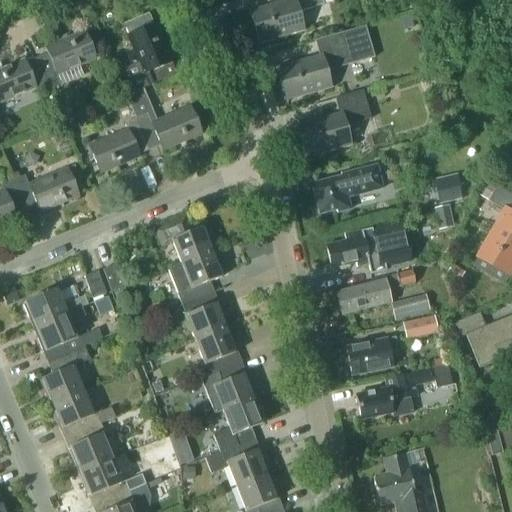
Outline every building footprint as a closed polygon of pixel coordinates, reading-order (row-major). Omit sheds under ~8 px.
[(299,12),(323,5),(321,0),(287,0),(250,11),(260,44),(304,31),(299,12)] [(124,69),(134,92),(142,89),(171,77),(166,66),(170,64),(153,25),(127,36),(138,63),(124,69)] [(326,69),(351,62),(374,56),(365,27),(342,33),(315,41),(319,55),(277,68),(287,101),(332,88),(326,69)] [(49,55),(37,60),(50,90),(62,85),(58,76),(96,59),(84,32),(46,48),(49,55)] [(50,90),(37,60),(26,64),(25,61),(0,71),(0,104),(36,89),(38,95),(50,90)] [(142,89),(134,92),(125,96),(135,119),(136,118),(149,149),(159,144),(162,151),(201,135),(189,108),(156,122),(142,89)] [(66,109),(68,106),(62,91),(55,93),(63,115),(68,114),(66,109)] [(345,126),(371,119),(363,91),(335,99),(340,114),(297,126),(306,158),(351,146),(345,126)] [(52,104),(38,109),(44,124),(58,118),(52,104)] [(226,123),(220,109),(212,113),(217,126),(226,123)] [(136,118),(135,119),(125,123),(128,130),(90,146),(102,174),(140,158),(138,153),(149,149),(136,118)] [(59,128),(50,132),(55,144),(64,140),(59,128)] [(350,211),(347,198),(383,189),(376,164),(341,173),(342,177),(312,185),(319,215),(335,211),(340,214),(350,211)] [(13,181),(27,212),(38,207),(40,212),(79,196),(67,168),(29,184),(25,175),(13,181)] [(16,217),(27,212),(13,181),(2,185),(6,193),(0,195),(0,226),(17,220),(16,217)] [(435,188),(439,205),(463,199),(459,183),(435,188)] [(511,276),(511,193),(501,187),(492,202),(508,211),(480,258),(511,276)] [(447,203),(431,207),(437,230),(452,226),(447,203)] [(161,248),(173,243),(182,265),(212,253),(202,228),(189,233),(183,219),(154,231),(161,248)] [(369,265),(371,273),(385,269),(384,267),(410,261),(400,220),(343,234),(345,241),(327,246),(332,267),(355,261),(357,267),(369,265)] [(222,278),(212,253),(182,265),(167,271),(177,294),(181,304),(182,303),(183,306),(214,293),(210,283),(222,278)] [(113,292),(128,286),(119,263),(104,269),(113,292)] [(399,287),(413,283),(410,270),(396,274),(397,276),(399,287)] [(83,277),(92,300),(106,294),(97,272),(83,277)] [(391,302),(388,290),(399,287),(397,276),(385,280),(337,294),(343,316),(391,302)] [(35,328),(81,308),(89,305),(86,297),(81,299),(79,295),(63,302),(57,289),(24,303),(35,328)] [(218,304),(214,293),(183,306),(187,314),(185,317),(195,341),(224,329),(215,305),(218,304)] [(390,305),(394,321),(430,312),(425,296),(390,305)] [(97,330),(81,337),(78,338),(72,325),(83,320),(84,316),(81,308),(35,328),(49,362),(85,347),(85,346),(101,339),(97,330)] [(453,323),(459,338),(467,335),(479,368),(501,360),(496,346),(511,339),(511,315),(486,326),(481,312),(453,323)] [(433,316),(402,323),(406,341),(437,334),(433,316)] [(234,353),(224,329),(195,341),(203,361),(195,364),(201,380),(211,376),(241,364),(237,352),(234,353)] [(392,368),(389,354),(395,353),(395,345),(394,339),(347,348),(352,376),(392,368)] [(40,381),(50,405),(84,390),(75,367),(91,360),(85,347),(49,362),(54,375),(40,381)] [(246,375),(241,364),(211,376),(214,383),(213,387),(223,412),(253,400),(243,376),(246,375)] [(410,399),(417,397),(414,386),(434,381),(435,388),(450,385),(446,364),(396,375),(399,388),(389,391),(388,389),(357,396),(362,420),(393,413),(394,418),(413,414),(410,399)] [(150,387),(155,400),(164,396),(160,384),(150,387)] [(64,439),(102,423),(114,418),(110,407),(100,411),(99,409),(93,411),(84,390),(50,405),(64,439)] [(157,409),(154,400),(147,403),(150,411),(157,409)] [(263,425),(253,400),(223,412),(229,428),(213,435),(220,452),(220,453),(224,452),(256,439),(252,429),(263,425)] [(490,424),(511,412),(511,407),(510,403),(486,416),(490,424)] [(102,423),(64,439),(79,473),(113,459),(102,434),(106,432),(102,423)] [(500,454),(496,432),(486,434),(491,456),(500,454)] [(260,449),(256,439),(224,452),(220,453),(220,452),(205,459),(211,474),(227,468),(235,487),(266,475),(258,454),(260,449)] [(380,507),(402,502),(405,511),(426,511),(424,499),(416,501),(404,456),(384,461),(388,476),(374,479),(380,507)] [(123,483),(113,459),(79,473),(93,506),(145,485),(141,475),(123,483)] [(183,467),(182,480),(194,480),(195,468),(183,467)] [(153,480),(149,471),(141,474),(145,483),(153,480)] [(245,511),(247,511),(276,511),(282,510),(278,499),(276,499),(266,475),(235,487),(244,511),(245,511)] [(93,506),(95,511),(144,511),(149,506),(149,496),(145,485),(93,506)]
